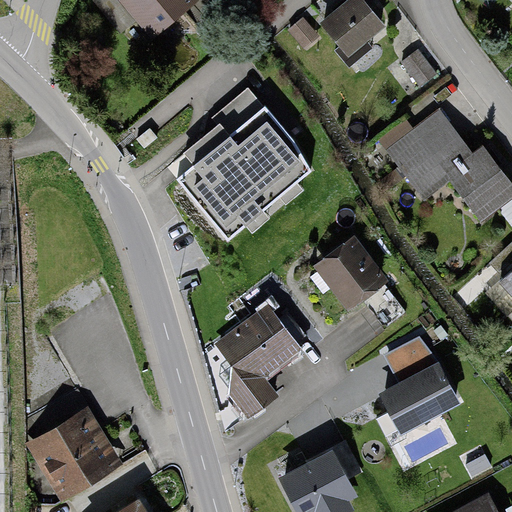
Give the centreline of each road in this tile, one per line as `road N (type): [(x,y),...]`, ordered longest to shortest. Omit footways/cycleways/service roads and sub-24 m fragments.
road 1 (tertiary): [(13,68),(75,132),(124,208),(216,511)]
road 2 (unclassified): [(434,0),(443,24),(511,112)]
